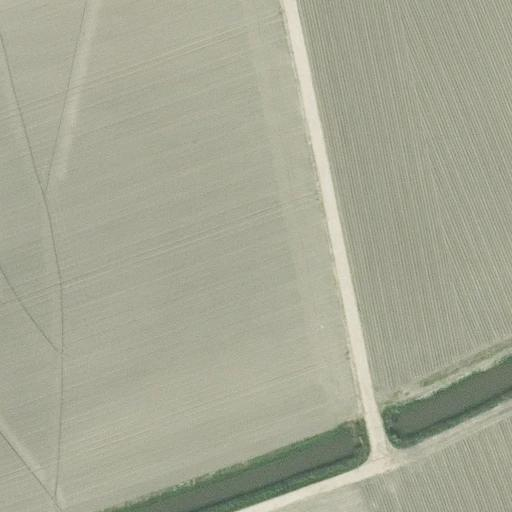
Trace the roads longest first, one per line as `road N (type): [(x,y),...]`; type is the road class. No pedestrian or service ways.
road 1 (track): [(290,0),(384,465)]
road 2 (track): [(251,511),(511,409)]
